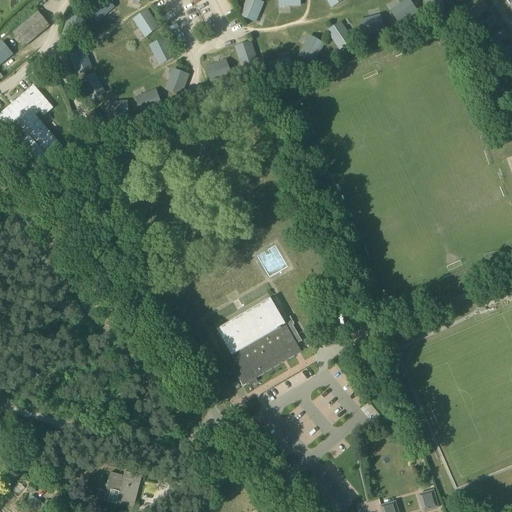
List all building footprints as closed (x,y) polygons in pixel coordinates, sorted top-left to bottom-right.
[(106,0),(98,0),(87,9),(98,21),(113,8),(106,0)] [(264,3),(257,0),(246,0),(239,17),(255,24),(264,3)] [(407,0),(390,13),(400,26),(419,12),(409,0),(407,0)] [(444,13),(444,0),(426,0),(426,12),(444,13)] [(489,10),(482,2),(464,16),(472,25),(482,18),(480,16),(489,10)] [(147,10),(134,19),(145,36),(159,28),(147,10)] [(25,47),(50,26),(37,13),(14,35),(25,47)] [(68,15),(61,35),(76,40),(83,20),(68,15)] [(385,33),(381,16),(358,22),(362,38),(385,33)] [(498,22),(493,16),(475,29),(482,39),(491,32),(489,29),(498,22)] [(353,42),(341,24),(326,33),(339,52),(353,42)] [(509,38),(503,30),(484,42),(492,54),(503,46),(501,43),(509,38)] [(299,56),(312,63),(323,45),(309,38),(299,56)] [(164,39),(150,46),(160,65),(174,58),(164,39)] [(0,65),(12,55),(2,43),(0,44),(0,65)] [(236,48),(242,68),(257,64),(251,44),(236,48)] [(511,54),(511,44),(495,57),(501,66),(511,59),(511,58),(510,56),(511,54)] [(70,55),(77,75),(92,69),(84,49),(70,55)] [(268,62),(272,77),(293,72),(288,57),(268,62)] [(204,69),(209,83),(229,76),(223,61),(204,69)] [(187,75),(172,70),(165,90),(180,95),(187,75)] [(104,93),(94,74),(80,82),(90,101),(104,93)] [(0,117),(43,168),(66,148),(38,116),(43,112),(47,117),(56,109),(36,86),(0,117)] [(155,88),(135,96),(141,110),(161,103),(155,88)] [(126,101),(106,103),(107,118),(128,116),(126,101)] [(231,365),(239,379),(243,387),(302,353),(297,344),(302,341),(292,324),(294,323),(290,317),(284,321),(271,299),(217,330),(236,362),(231,365)] [(107,489),(111,490),(120,492),(117,504),(133,508),(134,508),(133,507),(138,484),(139,484),(141,475),(125,471),(124,472),(126,472),(124,480),(122,479),(123,476),(111,473),(107,489)] [(424,511),(440,507),(435,490),(419,495),(424,511)] [(45,505),(32,495),(27,501),(41,511),(45,505)] [(382,511),(399,511),(396,502),(380,506),(382,511)]
